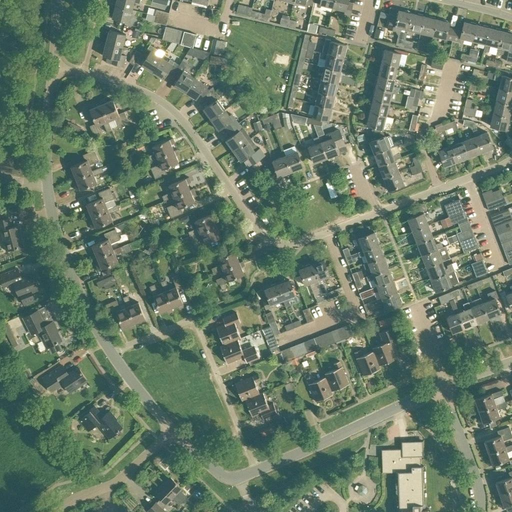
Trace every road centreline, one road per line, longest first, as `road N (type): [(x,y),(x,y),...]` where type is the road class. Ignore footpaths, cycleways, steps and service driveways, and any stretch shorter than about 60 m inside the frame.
road 1 (unclassified): [(110,351),(75,287),(50,209),(45,160),(53,68)]
road 2 (residential): [(302,242),(264,236),(170,107),(82,74)]
road 3 (residential): [(256,470),(194,321),(110,351)]
road 4 (residential): [(302,242),(511,159)]
road 5 (unclassified): [(256,470),(441,388)]
road 6 (residential): [(57,511),(119,479),(173,431)]
road 7 (unclassified): [(480,511),(441,388)]
